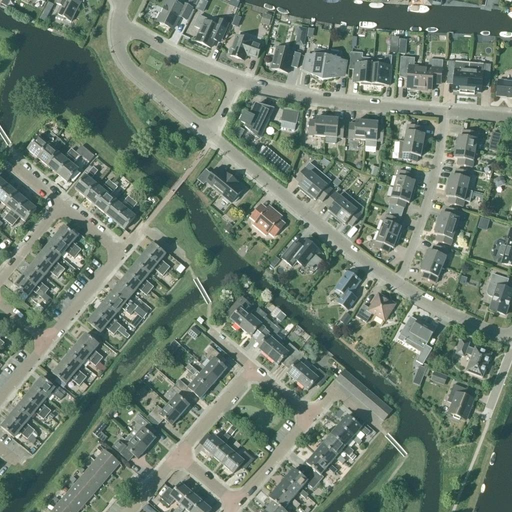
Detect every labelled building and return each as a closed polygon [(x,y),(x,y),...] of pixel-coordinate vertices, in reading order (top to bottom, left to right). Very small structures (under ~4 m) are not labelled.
[(71,22),(81,3),(74,0),(56,0),(55,4),(61,7),(57,15),(71,22)] [(183,8),(168,1),(165,8),(163,9),(161,13),(161,15),(158,22),(159,23),(159,25),(164,27),(165,26),(173,30),(179,17),(186,20),(187,18),(190,20),(194,12),(191,10),(191,9),(184,5),(183,8)] [(269,27),(272,17),(263,14),(260,24),(269,27)] [(219,28),(205,22),(195,42),(210,49),(216,37),(221,39),(227,27),(221,25),(219,28)] [(306,35),(311,35),(312,28),(299,27),(298,44),(305,44),(306,35)] [(257,60),(261,47),(251,43),(251,42),(237,37),(233,49),(231,48),(229,49),(228,53),(229,55),(230,55),(230,57),(244,62),(246,56),(257,60)] [(289,50),(288,48),(284,47),(282,48),(282,49),(277,48),(271,70),(288,74),(290,67),(297,69),(301,55),(293,53),(289,51),(289,50)] [(311,75),(323,81),(327,53),(314,51),(313,58),(306,57),(305,69),(312,70),(311,75)] [(327,53),(323,81),(345,78),(347,62),(340,61),(341,54),(327,52),(327,53)] [(351,54),(350,63),(355,63),(353,83),(361,84),(361,86),(363,86),(365,86),(367,87),(370,86),(370,85),(371,85),(373,66),(362,65),(363,54),(351,54)] [(373,66),(371,85),(373,85),(373,87),(374,87),(377,87),(380,88),(381,87),(381,86),(389,87),(392,57),(385,56),(384,67),(373,66)] [(419,91),(421,68),(414,67),(415,59),(401,58),(399,75),(408,76),(407,89),(411,90),(419,91)] [(421,68),(419,91),(427,92),(427,91),(432,91),(433,78),(441,79),(443,62),(429,60),(428,68),(421,68)] [(469,64),(448,62),(446,85),(453,86),(453,92),(459,92),(459,95),(467,95),(469,64)] [(491,66),(469,64),(467,95),(474,96),(475,93),(481,94),(482,82),(489,83),(491,66)] [(511,83),(507,83),(507,81),(498,80),(497,97),(510,98),(510,99),(511,99),(511,83)] [(257,138),(271,109),(256,106),(250,118),(245,116),(241,124),(246,126),(245,128),(257,138)] [(295,125),(297,115),(286,113),(281,122),(295,125)] [(326,138),(327,117),(321,117),(321,119),(316,118),(316,122),(309,121),(308,136),(325,138),(326,138)] [(326,138),(325,138),(325,144),(335,145),(336,144),(337,139),(343,139),(344,124),(338,124),(338,120),(333,120),(334,118),(327,117),(326,138)] [(365,141),(367,121),(361,120),(361,122),(356,122),(355,125),(349,125),(348,140),(365,141)] [(367,121),(365,141),(383,143),(384,128),(378,127),(378,124),(373,123),(373,121),(367,121)] [(404,143),(425,147),(426,141),(424,140),(425,135),(421,135),(422,129),(407,126),(404,143)] [(455,148),(475,151),(478,134),(463,132),(462,138),(459,137),(458,142),(456,142),(455,148)] [(38,159),(56,137),(52,134),(44,142),(39,138),(28,151),(38,159)] [(501,136),(492,134),(488,150),(497,152),(501,136)] [(48,167),(59,154),(53,150),(60,141),(56,137),(38,159),(48,167)] [(421,153),(423,153),(425,147),(404,143),(401,143),(399,160),(416,163),(417,157),(421,158),(421,153)] [(286,173),(292,163),(265,146),(259,156),(286,173)] [(472,169),(475,151),(455,148),(454,154),(456,154),(455,159),(458,160),(457,166),(472,169)] [(57,175),(76,154),(71,150),(64,159),(59,154),(48,167),(57,175)] [(76,154),(57,175),(67,184),(78,170),(73,166),(80,157),(76,154)] [(305,196),(323,175),(309,163),(295,180),(300,184),(298,187),(302,190),(301,192),(305,196)] [(85,198),(96,185),(91,181),(98,172),(93,168),(75,190),(85,198)] [(225,177),(216,169),(216,170),(210,178),(209,178),(209,179),(206,182),(232,204),(233,202),(236,203),(239,199),(238,196),(242,191),(235,185),(237,184),(234,181),(230,178),(227,175),(225,177)] [(467,191),(471,174),(456,170),(455,176),(451,176),(450,181),(448,180),(447,186),(467,191)] [(394,188),(414,194),(416,188),(414,187),(415,182),(412,181),(413,176),(399,171),(394,188)] [(323,175),(305,196),(310,200),(312,198),(315,201),(318,199),(322,203),(332,191),(327,187),(332,182),(323,175)] [(95,207),(113,185),(109,181),(101,190),(96,185),(85,198),(95,207)] [(0,202),(5,207),(16,194),(7,185),(0,193),(0,202)] [(105,215),(116,201),(110,197),(117,188),(113,185),(95,207),(105,215)] [(472,192),(467,191),(447,186),(445,192),(447,193),(446,198),(449,198),(448,204),(463,208),(464,202),(470,203),(472,192)] [(412,200),(414,194),(394,188),(389,205),(404,209),(406,203),(409,204),(410,199),(412,200)] [(340,197),(335,193),(325,205),(330,209),(328,212),(332,215),(330,216),(335,220),(348,205),(352,200),(344,192),(340,197)] [(8,224),(26,202),(16,194),(5,207),(11,211),(4,220),(8,224)] [(114,223),(133,201),(128,197),(121,206),(116,201),(105,215),(114,223)] [(348,205),(335,220),(340,224),(341,223),(345,226),(347,223),(352,227),(362,216),(364,209),(352,200),(348,205)] [(133,201),(114,223),(124,231),(135,218),(130,213),(137,205),(133,201)] [(26,202),(8,224),(12,227),(19,219),(25,223),(36,210),(26,202)] [(265,211),(260,207),(251,218),(256,222),(253,226),(266,237),(269,233),(275,237),(285,225),(279,221),(280,219),(268,209),(265,211)] [(436,224),(456,230),(461,213),(447,209),(445,215),(441,214),(440,218),(438,218),(436,224)] [(380,232),(399,240),(401,234),(399,233),(401,228),(398,227),(400,221),(386,216),(380,232)] [(488,229),(490,219),(481,217),(479,227),(488,229)] [(229,234),(234,228),(229,224),(224,230),(229,234)] [(450,247),(456,230),(436,224),(434,230),(436,230),(435,235),(438,236),(436,242),(450,247)] [(55,237),(77,255),(81,251),(72,244),(77,238),(64,227),(55,237)] [(511,267),(511,229),(507,239),(509,240),(506,248),(503,247),(501,248),(499,253),(500,255),(504,256),(501,264),(511,267)] [(397,245),(399,240),(380,232),(374,249),(388,254),(390,248),(393,249),(395,245),(397,245)] [(74,260),(77,255),(55,237),(47,247),(61,258),(65,253),(74,260)] [(297,263),(304,269),(306,266),(314,272),(322,262),(317,258),(321,253),(306,241),(301,248),(294,243),(281,259),(293,269),(297,263)] [(144,255),(166,273),(170,268),(161,261),(166,256),(153,245),(144,255)] [(423,261),(442,268),(448,252),(434,246),(432,252),(429,251),(427,256),(425,255),(423,261)] [(56,263),(61,258),(47,247),(39,257),(61,275),(65,271),(56,263)] [(162,277),(166,273),(144,255),(136,264),(149,275),(154,270),(162,277)] [(58,279),(61,275),(39,257),(31,267),(44,278),(49,272),(58,279)] [(435,284),(442,268),(423,261),(421,266),(422,267),(421,272),(424,273),(421,279),(435,284)] [(145,281),(149,275),(136,264),(128,274),(150,292),(153,288),(145,281)] [(40,283),(44,278),(31,267),(23,277),(45,295),(49,290),(40,283)] [(348,311),(356,300),(351,296),(360,282),(344,271),(347,273),(335,289),(343,295),(338,303),(348,311)] [(146,297),(150,292),(128,274),(120,284),(133,295),(138,290),(146,297)] [(505,316),(511,294),(511,290),(505,289),(508,280),(492,275),(489,287),(487,292),(487,294),(488,296),(490,297),(493,298),(490,309),(497,311),(497,314),(505,316)] [(41,299),(45,295),(23,277),(15,287),(28,298),(33,292),(41,299)] [(129,301),(133,295),(120,284),(112,294),(134,312),(137,308),(129,301)] [(130,316),(134,312),(112,294),(104,304),(117,315),(121,309),(130,316)] [(385,322),(395,305),(378,295),(369,309),(363,306),(356,318),(366,324),(372,314),(385,322)] [(241,329),(251,317),(245,312),(251,306),(241,298),(233,308),(228,314),(233,318),(231,321),(241,329)] [(112,320),(117,315),(104,304),(95,313),(117,332),(121,327),(112,320)] [(114,336),(117,332),(95,313),(87,323),(100,334),(105,329),(114,336)] [(346,325),(351,318),(346,314),(341,321),(346,325)] [(262,334),(271,324),(262,316),(257,322),(251,317),(241,329),(251,338),(258,330),(262,334)] [(412,319),(410,318),(397,340),(421,353),(416,362),(423,366),(432,350),(426,346),(435,331),(429,328),(430,326),(425,324),(424,325),(412,318),(412,319)] [(278,346),(283,340),(277,335),(280,331),(271,324),(262,334),(256,342),(260,346),(258,349),(268,358),(278,346)] [(77,345),(99,363),(103,359),(94,352),(99,346),(85,335),(77,345)] [(474,350),(468,348),(469,344),(461,341),(456,355),(464,358),(465,355),(472,357),(466,372),(482,378),(491,355),(475,348),(474,350)] [(96,368),(99,363),(77,345),(69,355),(82,366),(87,360),(96,368)] [(289,363),(298,352),(289,345),(284,351),(278,346),(268,358),(278,366),(285,358),(289,363)] [(205,371),(217,381),(226,370),(222,366),(226,361),(209,346),(204,352),(208,355),(205,358),(211,364),(205,371)] [(297,383),(308,371),(302,366),(307,360),(298,352),(289,363),(294,367),(287,375),(297,383)] [(78,371),(82,366),(69,355),(61,365),(83,383),(86,378),(78,371)] [(79,387),(83,383),(61,365),(53,375),(66,386),(70,380),(79,387)] [(190,372),(188,374),(208,391),(217,381),(205,371),(200,375),(190,366),(187,370),(190,372)] [(308,371),(297,383),(308,392),(314,384),(319,388),(328,378),(319,370),(318,371),(312,366),(308,371)] [(340,385),(349,375),(344,371),(336,381),(340,385)] [(444,386),(447,377),(434,372),(430,381),(444,386)] [(200,400),(208,391),(188,374),(186,377),(193,383),(189,389),(179,381),(174,387),(189,400),(194,394),(200,400)] [(345,389),(353,379),(349,375),(340,385),(345,389)] [(33,389),(47,399),(51,394),(60,401),(64,397),(42,378),(33,389)] [(350,393),(358,383),(353,379),(345,389),(350,393)] [(355,397),(363,387),(358,383),(350,393),(355,397)] [(465,421),(473,400),(465,397),(467,391),(454,386),(447,403),(452,405),(449,414),(454,416),(453,419),(459,421),(460,419),(465,421)] [(186,404),(189,400),(174,387),(167,395),(173,400),(167,407),(180,417),(189,407),(186,404)] [(359,401),(368,391),(363,387),(355,397),(359,401)] [(42,405),(47,399),(33,389),(25,398),(47,416),(51,412),(42,405)] [(364,405),(372,395),(368,391),(359,401),(364,405)] [(369,409),(377,399),(372,395),(364,405),(369,409)] [(44,421),(47,416),(25,398),(17,408),(30,419),(35,414),(44,421)] [(374,413),(382,404),(377,399),(369,409),(374,413)] [(378,417),(387,408),(382,404),(374,413),(378,417)] [(180,417),(167,407),(163,412),(157,407),(149,416),(160,425),(164,420),(172,427),(180,417)] [(26,425),(30,419),(17,408),(9,418),(31,436),(35,432),(26,425)] [(387,408),(378,417),(384,422),(392,412),(387,408)] [(129,436),(146,451),(155,440),(152,437),(156,432),(141,419),(138,416),(133,421),(136,424),(133,428),(135,429),(129,436)] [(353,438),(355,437),(360,431),(367,437),(370,433),(362,426),(361,428),(348,416),(339,426),(353,438)] [(27,440),(31,436),(9,418),(1,428),(14,439),(19,433),(27,440)] [(223,445),(224,445),(230,438),(237,430),(233,426),(226,434),(219,442),(213,437),(211,439),(207,435),(198,445),(203,449),(213,457),(223,445)] [(362,443),(355,437),(353,438),(339,426),(331,435),(345,448),(347,446),(352,440),(359,446),(362,443)] [(354,452),(347,446),(345,448),(331,435),(323,445),(337,457),(338,456),(342,452),(349,458),(353,461),(356,457),(352,454),(354,452)] [(138,460),(146,451),(129,436),(125,441),(122,439),(119,442),(118,441),(112,449),(128,463),(134,456),(138,460)] [(104,446),(107,442),(103,437),(99,441),(104,446)] [(21,456),(26,449),(18,442),(12,449),(21,456)] [(233,454),(234,454),(240,446),(236,443),(229,450),(224,445),(223,445),(213,457),(223,466),(233,454)] [(345,462),(338,456),(337,457),(323,445),(314,455),(329,467),(330,465),(335,459),(342,465),(345,462)] [(96,462),(110,475),(119,464),(105,452),(96,462)] [(233,454),(223,466),(233,475),(240,467),(245,471),(254,461),(245,453),(239,459),(234,454),(233,454)] [(337,471),(330,465),(329,467),(314,455),(306,464),(311,469),(308,473),(319,483),(323,478),(321,476),(327,469),(334,475),(337,471)] [(101,485),(110,475),(96,462),(87,472),(101,485)] [(319,483),(308,473),(303,478),(294,470),(285,479),(300,492),(301,490),(306,484),(313,490),(319,483)] [(93,495),(101,485),(87,472),(78,482),(93,495)] [(308,496),(301,490),(300,492),(285,479),(277,489),(291,501),(293,500),(298,494),(305,500),(308,496)] [(84,505),(93,495),(78,482),(69,492),(84,505)] [(181,506),(191,494),(181,485),(174,493),(169,489),(160,499),(169,507),(174,501),(180,505),(181,506)] [(300,506),(293,500),(291,501),(277,489),(269,499),(273,503),(274,502),(283,511),(290,503),(297,509),(300,506)] [(71,511),(77,511),(84,505),(69,492),(61,503),(71,511)] [(192,511),(201,502),(191,494),(181,506),(180,505),(174,511),(181,511),(184,509),(187,511),(192,511)] [(192,511),(209,511),(211,511),(201,502),(192,511)] [(284,511),(283,511),(274,502),(273,503),(265,511),(284,511)] [(71,511),(61,503),(52,511),(71,511)]
